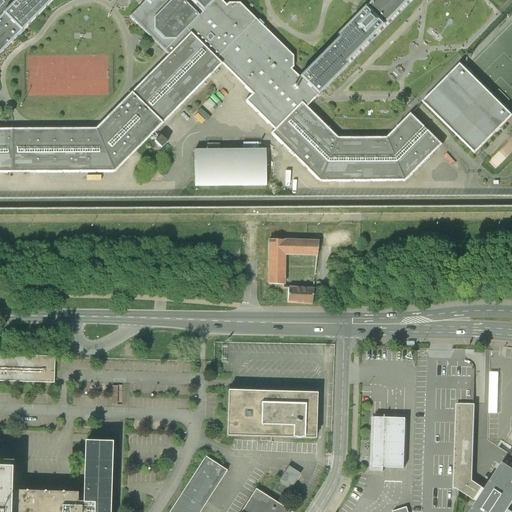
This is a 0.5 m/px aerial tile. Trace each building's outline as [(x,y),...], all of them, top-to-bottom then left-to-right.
[(168,58),(191,36),(221,66),(252,96),(246,104),(275,132),(272,136),(321,183),(407,182),(443,146),(411,116),(389,139),(338,140),(308,108),(318,98),(414,0),(377,0),(358,19),(301,77),(293,71),(294,56),(241,4),(228,7),(222,0),(221,0),(1,0),(2,0),(1,0),(0,0),(0,55),(54,0),(141,0),(144,2),(143,4),(130,18),(168,58)] [(97,132),(0,132),(0,175),(114,174),(221,66),(191,36),(168,58),(97,132)] [(511,115),(462,66),(425,103),(476,154),(511,118),(511,115)] [(194,151),(195,187),(265,186),(265,151),(194,151)] [(317,242),(269,240),(268,284),(284,284),(284,255),(316,256),(317,242)] [(312,289),(289,288),(288,303),(311,304),(312,289)] [(0,355),(0,382),(53,384),(54,358),(0,355)] [(491,371),(490,412),(498,412),(499,371),(491,371)] [(122,384),(112,385),(113,404),(123,403),(122,384)] [(227,390),(225,437),(313,440),(315,393),(227,390)] [(474,502),(482,489),(472,482),(474,405),(458,405),(456,490),(474,502)] [(375,419),(374,467),(378,468),(395,468),(405,468),(406,419),(396,419),(375,419)] [(0,511),(106,511),(108,452),(108,442),(80,441),(79,495),(5,493),(6,470),(0,469),(0,511)] [(204,457),(168,511),(199,511),(226,471),(204,457)] [(293,489),(302,472),(288,465),(276,489),(284,493),(286,489),(283,487),(284,484),(293,489)] [(477,504),(471,511),(506,511),(511,503),(511,471),(502,465),(485,491),(482,489),(474,502),(477,504)] [(290,511),(255,489),(240,511),(290,511)]
